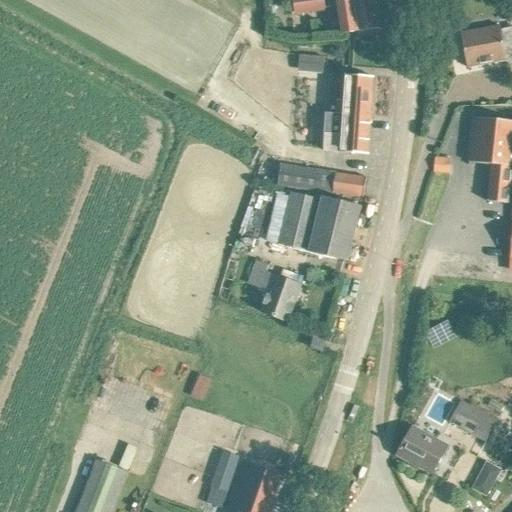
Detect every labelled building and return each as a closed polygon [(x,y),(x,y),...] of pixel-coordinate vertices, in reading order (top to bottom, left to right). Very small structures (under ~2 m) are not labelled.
[(293,0),(296,15),(326,10),(323,0),(293,0)] [(340,34),(363,31),(379,29),(375,0),(341,0),(336,1),(340,34)] [(481,30),(461,34),(467,68),(505,62),(501,32),(500,27),(481,30)] [(368,155),(373,77),(345,75),(343,103),(337,103),(336,114),(342,114),(341,136),(325,135),(324,152),(368,155)] [(511,121),(473,117),(468,163),(491,165),(487,202),(508,204),(511,170),(511,121)] [(447,152),(463,154),(465,139),(449,137),(447,152)] [(450,173),(451,160),(435,158),(434,172),(450,173)] [(363,198),(366,178),(281,166),(278,187),(333,195),(333,193),(363,198)] [(321,199),(290,192),(278,245),(348,262),(361,207),(321,197),(321,199)] [(288,322),(301,286),(267,273),(270,265),(256,260),(248,285),(269,292),(262,313),(288,322)] [(181,359),(186,336),(176,334),(172,357),(181,359)] [(322,352),(325,341),(314,338),(311,349),(322,352)] [(432,402),(454,411),(466,383),(444,374),(432,402)] [(463,402),(497,420),(509,399),(474,380),(463,402)] [(485,441),(496,421),(461,401),(450,421),(485,441)] [(447,448),(430,438),(413,428),(402,447),(400,446),(399,449),(401,450),(397,456),(431,475),(447,448)] [(111,511),(127,474),(97,462),(77,511),(111,511)] [(267,511),(280,477),(243,464),(227,509),(234,511),(267,511)] [(222,508),(226,494),(212,489),(207,503),(222,508)]
